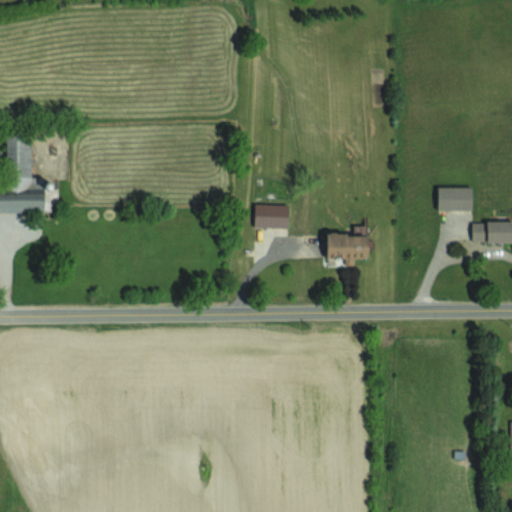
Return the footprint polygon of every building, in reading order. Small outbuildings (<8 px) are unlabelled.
[(0,211),(56,210),(55,184),(42,184),(42,176),(30,176),(29,133),(6,134),(7,193),(0,192),(0,211)] [(471,186),(437,186),(436,209),(471,209),(471,186)] [(287,203),(254,203),(253,226),(287,227),(287,203)] [(511,240),(511,220),(471,220),(470,240),(511,240)] [(325,260),(352,260),(352,256),(370,256),(370,234),(325,234),(325,260)]
